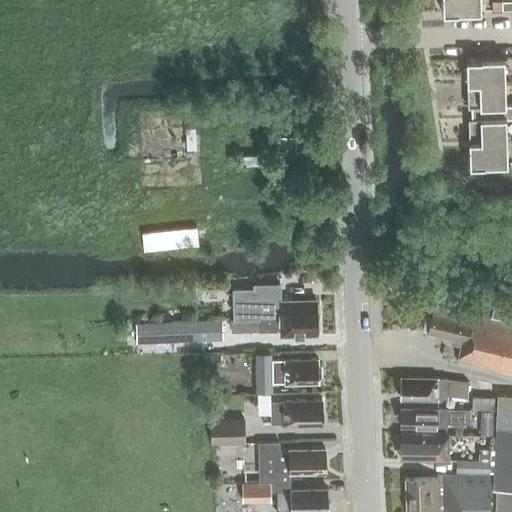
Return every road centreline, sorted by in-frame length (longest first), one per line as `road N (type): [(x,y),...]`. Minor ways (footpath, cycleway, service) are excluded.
road 1 (tertiary): [(368,511),(347,43)]
road 2 (residential): [(347,43),(511,37)]
